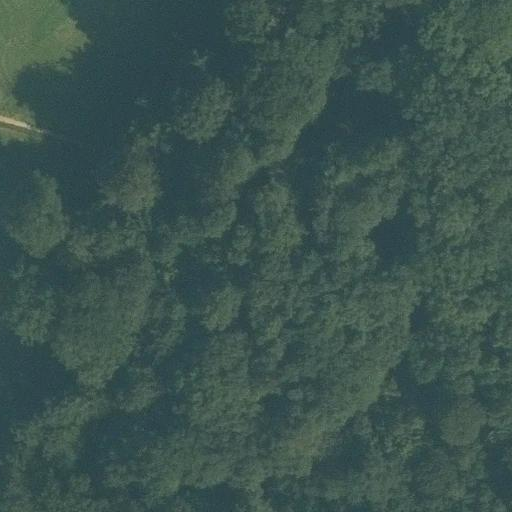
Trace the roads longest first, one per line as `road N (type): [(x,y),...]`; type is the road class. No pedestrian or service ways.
road 1 (track): [(166,511),(203,389),(211,308),(199,197)]
road 2 (track): [(277,427),(264,315),(227,231),(199,197)]
road 3 (track): [(511,391),(277,427)]
road 4 (track): [(199,197),(229,108),(297,0)]
road 5 (track): [(199,197),(174,177),(0,120)]
